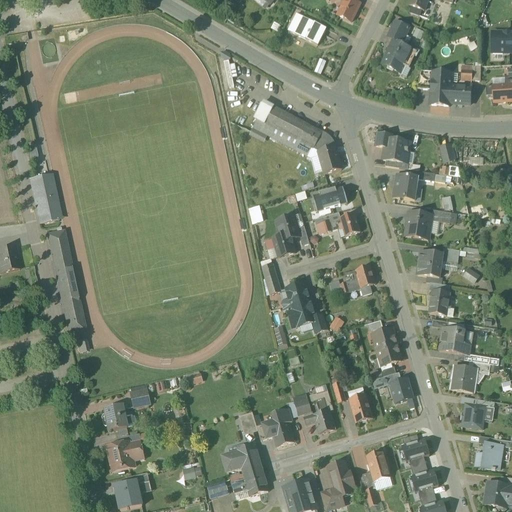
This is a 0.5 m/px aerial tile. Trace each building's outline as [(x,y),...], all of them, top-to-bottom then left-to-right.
[(240,9),(246,0),(237,0),(234,5),(240,9)] [(354,24),(363,7),(349,0),(347,0),(340,18),(354,24)] [(426,14),(431,0),(414,0),(411,8),(426,14)] [(320,48),(329,31),(299,16),(291,33),(320,48)] [(405,44),(412,31),(397,24),(391,38),(405,44)] [(511,54),(511,33),(491,34),(491,54),(511,54)] [(419,54),(395,43),(392,50),(393,51),(385,67),(401,75),(405,67),(411,71),(419,54)] [(483,69),(464,68),(463,83),(483,84),(483,69)] [(434,92),(435,75),(424,74),(420,92),(434,92)] [(454,76),(435,75),(434,92),(433,108),(452,109),(453,87),(454,76)] [(453,87),(452,109),(473,110),(475,87),(464,86),(464,88),(453,87)] [(511,87),(507,88),(488,89),(489,98),(495,98),(496,106),(511,104),(511,87)] [(262,120),(256,131),(310,159),(315,151),(323,134),(276,110),(269,124),(262,120)] [(323,134),(315,151),(317,152),(320,154),(337,149),(335,146),(333,143),(331,140),(328,138),(324,136),(325,135),(323,134)] [(387,150),(385,162),(388,163),(402,165),(406,166),(408,156),(411,157),(412,146),(395,144),(395,140),(380,137),(378,149),(387,150)] [(443,151),(447,166),(458,163),(455,148),(443,151)] [(337,149),(320,154),(327,177),(344,172),(337,149)] [(402,165),(388,163),(388,169),(402,171),(402,165)] [(421,181),(421,182),(436,185),(438,177),(422,174),(421,181)] [(421,181),(400,177),(396,201),(417,204),(421,182),(421,181)] [(52,179),(31,183),(41,226),(61,222),(52,179)] [(312,197),(317,214),(347,206),(342,189),(312,197)] [(434,219),(433,224),(452,227),(454,216),(436,213),(434,219)] [(434,219),(412,215),(408,239),(431,243),(433,224),(434,219)] [(342,222),(347,240),(362,236),(357,217),(342,222)] [(298,220),(276,225),(280,239),(275,240),(280,262),(297,258),(294,244),(301,242),(303,250),(312,248),(304,218),(298,220)] [(326,237),(333,234),(341,232),(338,224),(330,225),(323,227),(326,237)] [(64,232),(43,236),(63,332),(83,327),(64,232)] [(0,254),(0,277),(14,275),(9,253),(0,254)] [(446,254),(446,259),(445,263),(459,266),(460,256),(446,254)] [(446,259),(423,255),(419,279),(442,282),(445,263),(446,259)] [(283,295),(275,268),(264,271),(272,298),(283,295)] [(341,288),(344,297),(350,296),(351,296),(377,290),(373,270),(346,277),(348,287),(341,288)] [(289,314),(315,308),(310,287),(288,292),(290,303),(286,303),(284,306),(285,312),(288,314),(289,314)] [(452,297),(434,295),(430,319),(448,321),(452,297)] [(317,318),(315,308),(289,314),(293,333),(314,328),(316,337),(330,334),(326,316),(317,318)] [(471,335),(444,330),(440,354),(466,359),(471,359),(473,349),(469,349),(471,335)] [(374,339),(378,355),(401,349),(397,333),(374,339)] [(405,364),(401,349),(378,355),(382,370),(405,364)] [(471,359),(466,359),(465,365),(477,367),(493,370),(494,363),(471,359)] [(477,367),(476,373),(481,374),(492,376),(493,370),(477,367)] [(476,373),(458,370),(454,394),(477,398),(481,374),(476,373)] [(345,385),(334,387),(339,407),(349,404),(345,385)] [(394,406),(397,416),(412,412),(406,391),(392,395),(391,394),(379,397),(382,409),(394,406)] [(132,398),(135,411),(153,408),(150,394),(132,398)] [(352,403),(357,427),(376,422),(370,398),(352,403)] [(310,403),(296,407),(299,420),(314,416),(310,403)] [(479,404),(478,411),(488,413),(496,414),(497,406),(479,404)] [(127,409),(105,414),(110,437),(132,433),(127,409)] [(478,411),(469,409),(465,431),(485,434),(488,413),(478,411)] [(275,442),(277,452),(292,448),(289,436),(297,433),(291,413),(273,418),(275,424),(270,426),(271,427),(264,428),(268,444),(275,442)] [(318,427),(321,438),(337,434),(332,414),(318,417),(305,420),(308,429),(318,427)] [(254,417),(240,420),(245,440),(259,436),(254,417)] [(425,445),(407,450),(410,462),(400,465),(405,483),(416,480),(413,468),(421,466),(422,472),(433,469),(431,463),(430,463),(425,445)] [(132,465),(146,462),(143,450),(129,452),(128,447),(107,451),(113,477),(133,473),(132,465)] [(505,449),(487,447),(486,458),(479,458),(477,470),(502,473),(505,449)] [(259,451),(224,461),(229,479),(244,475),(246,479),(265,473),(259,451)] [(386,455),(369,460),(376,485),(393,480),(386,455)] [(350,465),(331,471),(337,494),(323,498),(327,511),(339,511),(347,510),(345,502),(359,499),(350,465)] [(265,473),(246,479),(248,487),(234,490),(237,499),(249,495),(251,500),(271,494),(265,473)] [(131,486),(117,489),(121,511),(133,511),(145,510),(141,487),(150,485),(149,476),(129,480),(131,486)] [(511,485),(503,484),(489,482),(485,507),(508,511),(510,504),(511,504),(511,485)] [(315,511),(307,483),(284,490),(290,511),(315,511)] [(374,493),(367,495),(372,511),(379,509),(374,493)]
